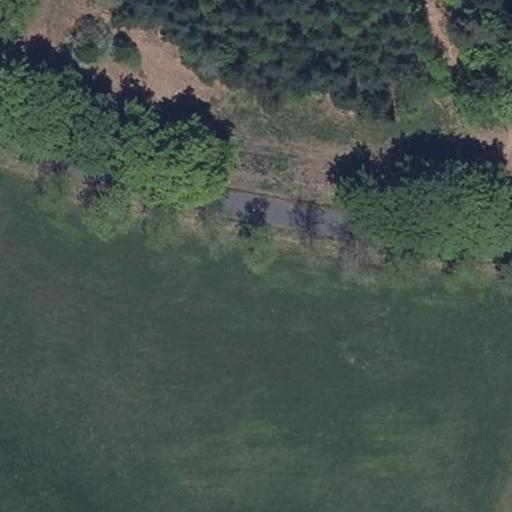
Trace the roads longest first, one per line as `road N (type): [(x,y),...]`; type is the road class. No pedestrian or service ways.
road 1 (tertiary): [(0,141),(92,190),(405,235),(511,236)]
road 2 (track): [(511,168),(428,77),(428,0)]
